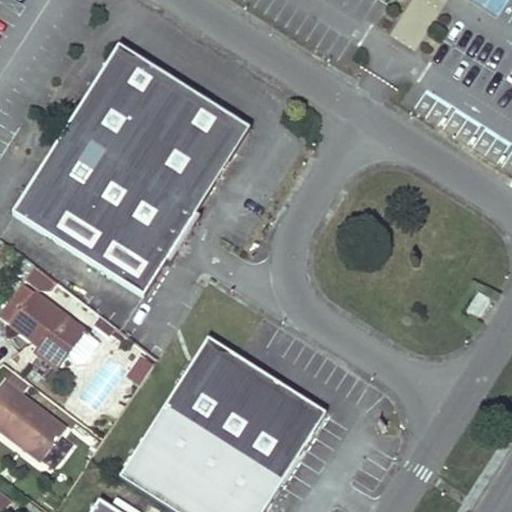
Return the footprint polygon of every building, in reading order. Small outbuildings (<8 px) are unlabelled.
[(474,0),(496,14),(505,0),(474,0)] [(122,53),(16,218),(146,302),(252,135),(122,53)] [(34,295),(9,329),(39,351),(63,368),(88,334),(34,295)] [(482,297),(471,314),(482,321),(493,304),(482,297)] [(63,368),(39,351),(33,358),(58,376),(63,368)] [(34,386),(17,374),(0,397),(0,430),(46,463),(70,429),(26,397),(34,386)] [(167,416),(121,484),(166,511),(269,511),(289,483),(225,449),(167,416)] [(0,491),(0,511),(8,511),(16,503),(0,491)]
